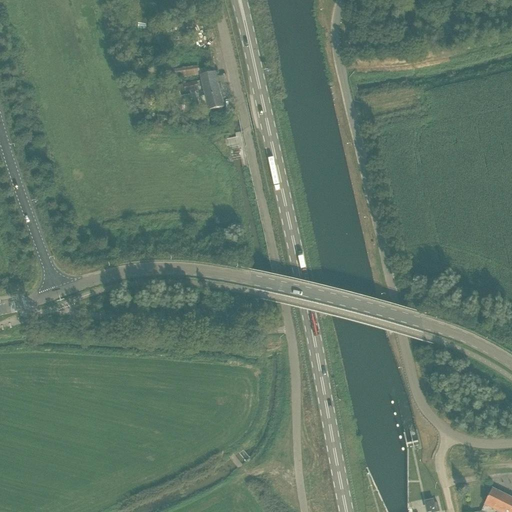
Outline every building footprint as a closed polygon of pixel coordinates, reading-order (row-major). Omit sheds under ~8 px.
[(208,111),(214,110),(223,107),(215,72),(213,66),(198,70),(208,111)] [(196,81),(182,84),(176,86),(175,86),(175,88),(166,90),(167,96),(198,89),(196,81)] [(235,133),(236,136),(228,138),(230,146),(243,142),(241,131),(235,133)] [(511,511),(511,498),(493,489),(484,505),(499,511),(511,511)] [(433,500),(425,502),(427,511),(428,511),(431,511),(437,511),(439,511),(437,502),(433,503),(433,500)]
